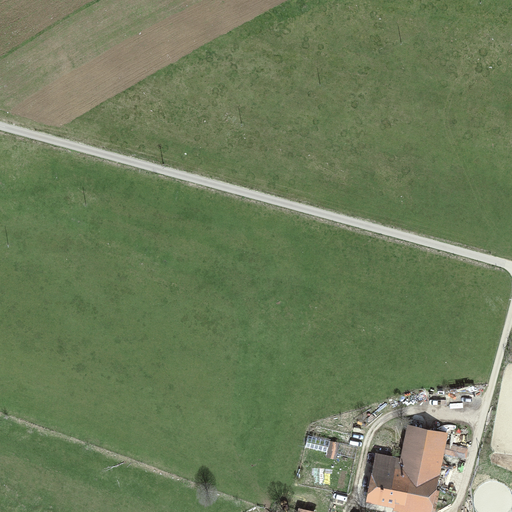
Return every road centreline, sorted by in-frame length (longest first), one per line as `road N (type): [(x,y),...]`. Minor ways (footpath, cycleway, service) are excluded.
road 1 (unclassified): [(511,267),(0,127)]
road 2 (track): [(480,429),(511,308)]
